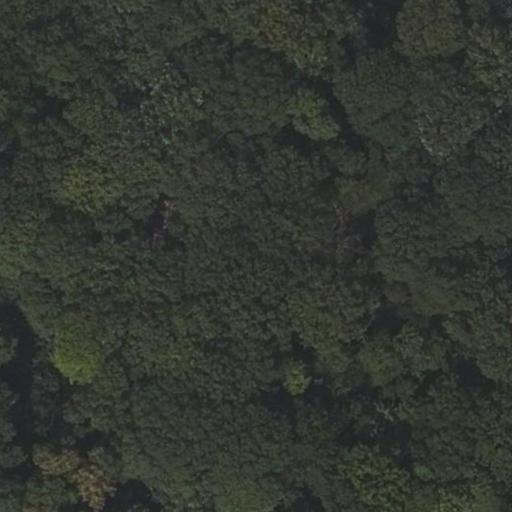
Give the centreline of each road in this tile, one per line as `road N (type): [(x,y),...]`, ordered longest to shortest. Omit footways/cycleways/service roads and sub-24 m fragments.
road 1 (track): [(251,0),(2,511)]
road 2 (track): [(365,0),(511,99)]
